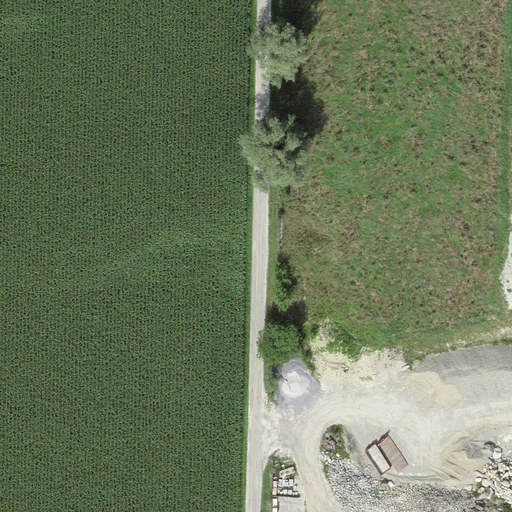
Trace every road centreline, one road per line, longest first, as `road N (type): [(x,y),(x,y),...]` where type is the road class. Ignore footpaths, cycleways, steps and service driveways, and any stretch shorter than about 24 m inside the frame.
road 1 (track): [(257,511),(269,0)]
road 2 (unknown): [(259,407),(511,407)]
